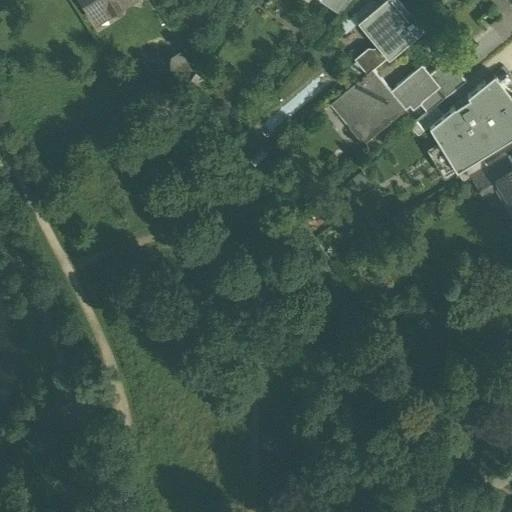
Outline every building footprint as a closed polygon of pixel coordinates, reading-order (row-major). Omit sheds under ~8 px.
[(89,0),(88,6),(119,13),(121,4),(127,0),(89,0)] [(319,0),(338,12),(347,0),(319,0)] [(349,0),(348,1),(356,11),(369,0),(349,0)] [(421,27),(398,0),(380,0),(358,19),(387,55),(421,27)] [(465,81),(447,59),(428,74),(426,75),(435,85),(417,101),(418,103),(426,112),(446,96),(465,81)] [(420,66),(390,90),(404,107),(409,103),(412,108),(418,103),(417,101),(435,85),(426,75),(428,74),(420,66)] [(390,90),(371,67),(329,102),(363,142),(405,108),(390,90)] [(480,155),(511,135),(511,94),(510,96),(493,73),(442,115),(428,125),(456,169),(480,155)] [(410,125),(417,134),(428,125),(442,115),(435,106),(410,125)] [(486,166),(470,175),(477,188),(493,178),(511,166),(511,165),(505,154),(486,166)] [(456,169),(462,180),(470,175),(486,166),(480,155),(456,169)] [(511,166),(493,178),(511,208),(511,166)]
